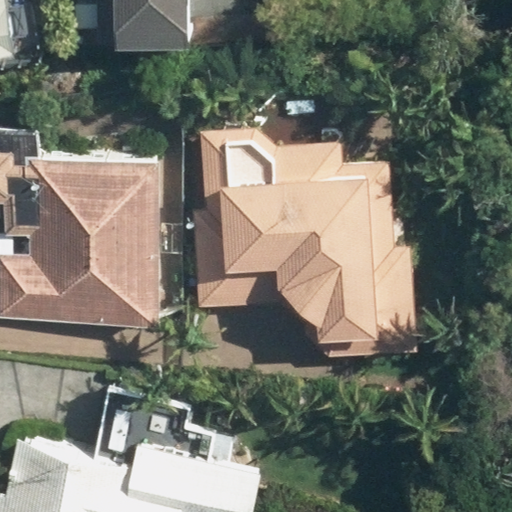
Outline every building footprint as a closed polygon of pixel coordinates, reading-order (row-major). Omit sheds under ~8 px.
[(0,0),(0,43),(23,40),(15,0),(0,0)] [(77,0),(77,17),(103,18),(103,28),(204,29),(204,0),(77,0)] [(321,135),(278,134),(278,121),(212,119),(207,293),(305,295),(304,344),(428,347),(431,233),(399,232),(402,138),(389,137),(389,124),(322,122),(321,135)] [(0,195),(14,196),(13,222),(0,221),(0,299),(10,300),(10,309),(168,315),(175,145),(17,139),(0,138),(0,195)] [(0,482),(0,511),(190,511),(192,503),(251,511),(269,511),(279,446),(151,427),(148,448),(28,431),(20,486),(0,482)]
